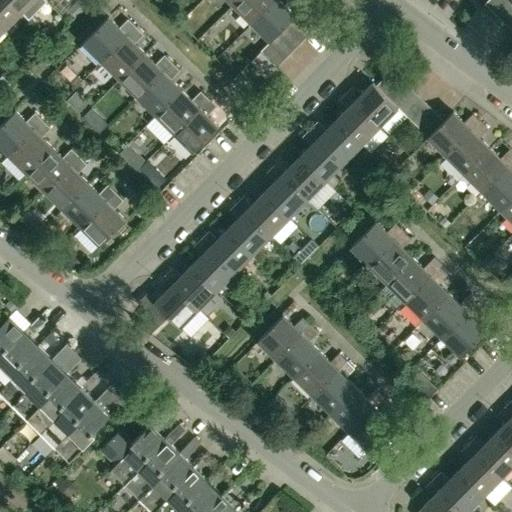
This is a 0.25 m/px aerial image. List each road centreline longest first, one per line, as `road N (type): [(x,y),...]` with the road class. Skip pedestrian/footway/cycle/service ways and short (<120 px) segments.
road 1 (residential): [(86,311),(397,5)]
road 2 (residential): [(350,511),(86,311)]
road 3 (residential): [(359,511),(511,359)]
road 4 (residential): [(511,95),(397,5)]
